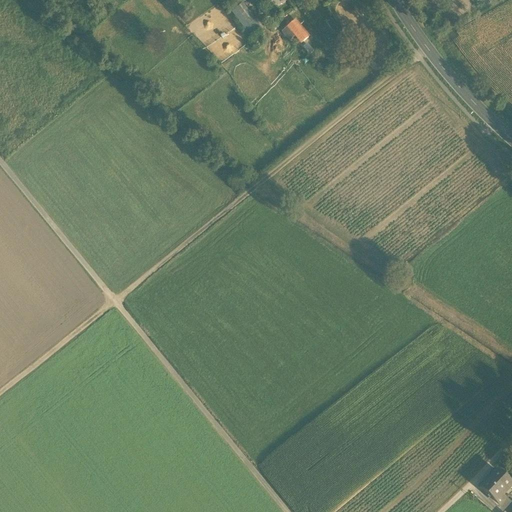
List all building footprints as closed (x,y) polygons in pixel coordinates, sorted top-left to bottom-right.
[(266,0),(274,11),(290,0),(266,0)] [(237,10),(254,35),(259,31),(242,7),(237,10)] [(249,38),(254,35),(237,10),(231,14),(249,38)] [(295,37),(301,45),(308,38),(295,22),(282,33),(289,42),(295,37)] [(307,45),(303,49),(309,57),(313,53),(307,45)] [(482,489),(500,506),(506,499),(504,498),(511,489),(511,486),(498,473),(482,489)]
